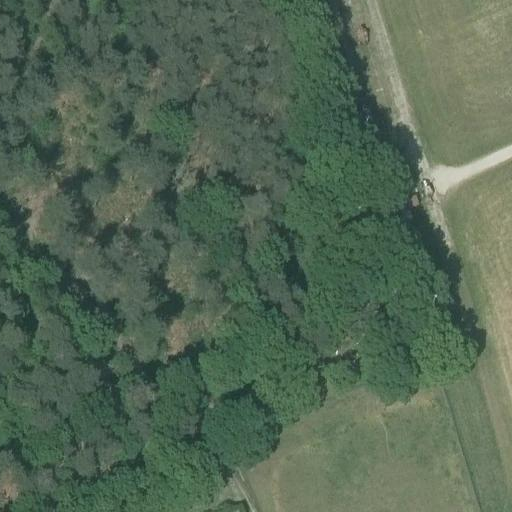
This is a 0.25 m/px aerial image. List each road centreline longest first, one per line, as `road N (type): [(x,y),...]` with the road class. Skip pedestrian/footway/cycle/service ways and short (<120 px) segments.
road 1 (track): [(511,469),(370,0)]
road 2 (track): [(250,511),(205,461),(0,365)]
